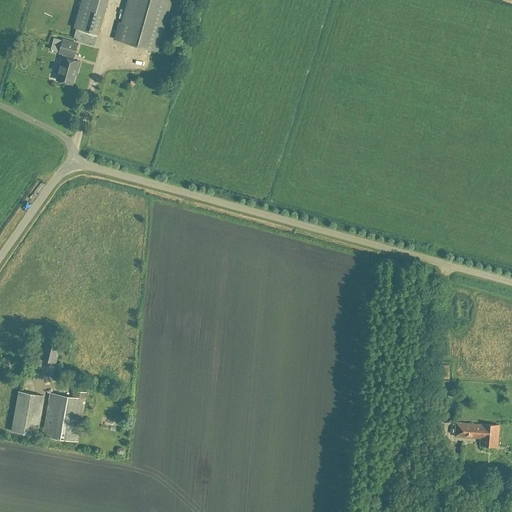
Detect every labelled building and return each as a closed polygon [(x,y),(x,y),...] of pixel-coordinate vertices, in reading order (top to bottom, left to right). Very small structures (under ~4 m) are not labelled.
[(99,35),(108,0),(81,0),(74,28),(99,35)] [(127,0),(117,39),(157,50),(171,0),(127,0)] [(59,69),(57,79),(72,83),(76,70),(77,70),(80,61),(72,59),(73,56),(74,56),(77,43),(63,39),(59,52),(63,53),(62,56),(58,69),(59,69)] [(55,362),(59,344),(46,341),(42,358),(42,359),(41,365),(48,367),(50,360),(55,362)] [(441,366),(441,376),(451,376),(450,366),(441,366)] [(73,390),(72,396),(50,392),(42,436),(82,442),(84,430),(80,430),(87,392),(73,390)] [(36,435),(43,395),(19,391),(12,431),(36,435)] [(497,446),(499,425),(482,424),(482,425),(456,423),(455,436),(481,438),(480,445),(497,446)] [(431,508),(430,511),(448,511),(451,489),(432,488),(430,508),(431,508)] [(472,492),(469,511),(483,511),(486,493),(472,492)]
